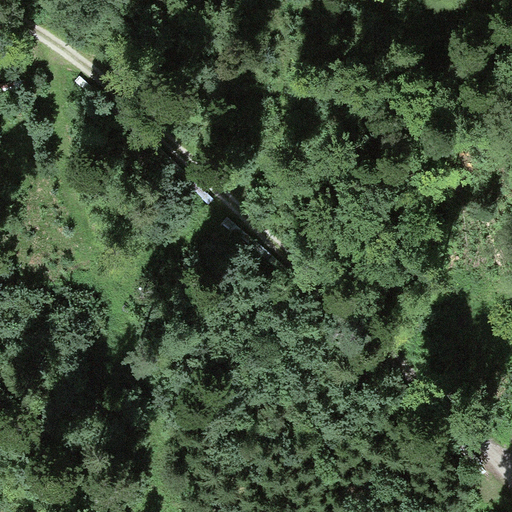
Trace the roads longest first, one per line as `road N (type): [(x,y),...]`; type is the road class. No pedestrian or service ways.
road 1 (track): [(511,491),(231,197),(75,56),(0,10)]
road 2 (track): [(271,0),(282,126),(265,171),(231,197)]
